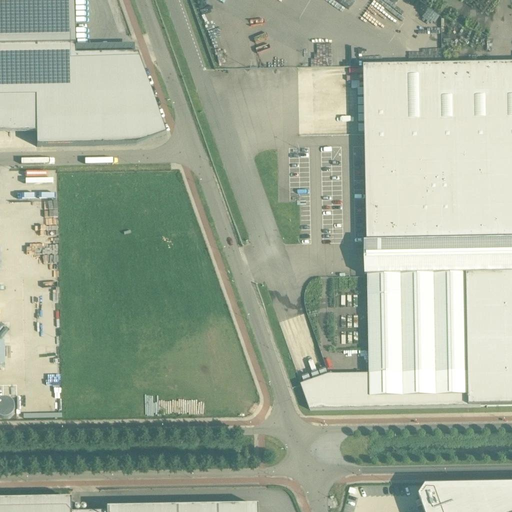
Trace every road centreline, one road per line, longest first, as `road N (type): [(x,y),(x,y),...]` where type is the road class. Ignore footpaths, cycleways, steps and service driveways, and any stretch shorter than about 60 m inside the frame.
road 1 (unclassified): [(0,476),(309,471)]
road 2 (unclassified): [(295,430),(0,435)]
road 3 (unclassified): [(198,155),(295,430)]
road 4 (unclassified): [(511,426),(295,430)]
road 5 (unclassified): [(309,471),(511,468)]
road 6 (unclassified): [(0,159),(198,155)]
road 7 (unclassified): [(142,0),(198,155)]
